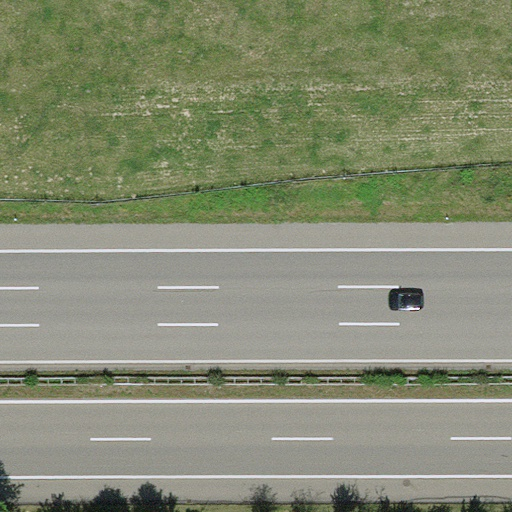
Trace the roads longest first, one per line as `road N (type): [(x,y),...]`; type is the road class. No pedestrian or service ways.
road 1 (motorway): [(0,439),(511,438)]
road 2 (motorway): [(511,304),(0,305)]
